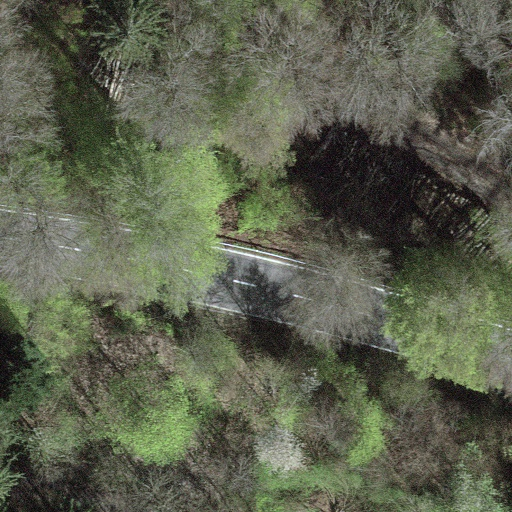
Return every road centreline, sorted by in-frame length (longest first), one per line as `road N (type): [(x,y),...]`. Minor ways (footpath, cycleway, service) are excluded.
road 1 (tertiary): [(0,241),(317,301),(511,359)]
road 2 (track): [(0,480),(120,511)]
